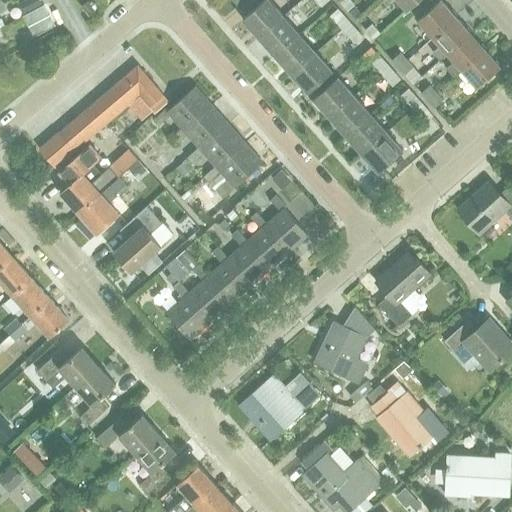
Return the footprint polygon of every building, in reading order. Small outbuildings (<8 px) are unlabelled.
[(23,14),(42,4),(40,0),(23,0),(17,3),(23,14)] [(249,2),(248,0),(232,0),(241,10),(249,2)] [(259,37),(283,15),(269,0),(263,0),(242,19),(259,37)] [(351,0),(340,0),(339,1),(347,10),(354,3),(351,0)] [(397,0),(405,9),(416,0),(397,0)] [(432,37),(455,16),(441,0),(438,0),(417,19),(432,37)] [(87,1),(80,7),(89,18),(96,12),(87,1)] [(43,5),(22,16),(33,37),(54,25),(43,5)] [(341,29),(349,22),(338,9),(330,16),(341,29)] [(299,34),(283,15),(259,37),(275,55),(299,34)] [(440,59),(447,53),(470,33),(455,16),(432,37),(440,45),(433,52),(440,59)] [(361,36),(349,22),(341,29),(353,43),(361,36)] [(373,39),(379,33),(372,24),(365,30),(373,39)] [(461,70),(484,49),(470,33),(447,53),(454,61),(447,68),(455,76),(461,70)] [(299,34),(275,55),(291,73),(315,52),(299,34)] [(500,67),(484,49),(461,70),(477,87),(500,67)] [(379,72),(387,65),(376,51),(368,58),(379,72)] [(315,52),(291,73),(308,92),(332,71),(315,52)] [(398,67),(406,60),(399,53),(391,60),(398,67)] [(413,67),(406,60),(398,67),(404,75),(408,71),(413,67)] [(137,64),(124,75),(140,94),(150,106),(163,95),(137,64)] [(399,79),(387,65),(379,72),(391,86),(399,79)] [(408,71),(404,75),(411,83),(420,75),(413,67),(408,71)] [(105,92),(121,110),(140,94),(124,75),(105,92)] [(330,116),(354,95),(338,76),(314,97),(330,116)] [(427,100),(435,93),(429,85),(420,93),(427,100)] [(165,109),(154,119),(163,129),(174,119),(182,128),(183,129),(211,104),(195,86),(168,111),(167,112),(165,109)] [(413,108),(420,102),(408,88),(401,95),(413,108)] [(105,92),(96,100),(112,118),(121,110),(105,92)] [(442,100),(435,93),(427,100),(433,108),(442,100)] [(354,95),(330,116),(346,134),(370,113),(354,95)] [(96,100),(86,108),(102,126),(112,118),(96,100)] [(432,115),(420,102),(413,108),(424,122),(432,115)] [(182,128),(171,138),(180,148),(191,138),(199,147),(200,148),(228,123),(211,104),(183,129),(182,128)] [(102,126),(86,108),(77,116),(93,134),(102,126)] [(386,131),(370,113),(346,134),(362,152),(386,131)] [(77,116),(68,124),(83,142),(93,134),(77,116)] [(199,147),(188,157),(197,167),(208,157),(216,166),(217,167),(245,142),(228,123),(200,148),(199,147)] [(68,124),(58,132),(73,151),(83,142),(68,124)] [(403,150),(386,131),(362,152),(379,171),(403,150)] [(73,151),(58,132),(48,140),(64,159),(73,151)] [(64,159),(48,140),(39,148),(55,167),(64,159)] [(216,166),(205,176),(210,182),(214,186),(225,176),(235,186),(262,161),(245,142),(217,167),(216,166)] [(147,159),(153,154),(145,144),(139,150),(147,159)] [(103,174),(95,165),(103,158),(92,145),(60,172),(71,184),(61,192),(79,213),(120,177),(130,168),(140,160),(140,159),(132,150),(103,174)] [(187,157),(176,167),(183,175),(194,165),(193,163),(187,157)] [(140,160),(130,168),(141,181),(151,172),(140,159),(140,160)] [(170,173),(161,163),(155,169),(164,178),(170,173)] [(282,169),(272,178),(282,189),(292,181),(282,169)] [(120,177),(79,213),(97,234),(121,214),(111,202),(118,196),(116,195),(127,185),(120,177)] [(511,217),(511,188),(509,185),(500,194),(489,181),(458,209),(479,233),(505,210),(511,217)] [(178,182),(172,187),(181,197),(187,192),(178,182)] [(267,223),(290,250),(309,234),(285,207),(287,205),(278,194),(272,199),(282,210),(267,223)] [(158,229),(164,225),(149,207),(122,231),(129,239),(114,252),(132,272),(162,246),(157,239),(153,234),(158,229)] [(204,223),(210,218),(202,209),(196,214),(204,223)] [(233,209),(227,214),(231,219),(237,214),(233,209)] [(261,228),(248,240),(247,241),(271,267),(290,250),(267,223),(257,212),(252,217),(261,228)] [(224,217),(218,223),(224,230),(230,224),(224,217)] [(242,245),(229,257),(227,258),(251,285),(271,267),(247,241),(248,240),(239,230),(233,235),(242,245)] [(0,267),(13,256),(0,241),(0,267)] [(223,262),(209,275),(208,276),(232,303),(251,285),(227,258),(229,257),(219,246),(214,251),(223,262)] [(186,249),(167,267),(172,272),(180,281),(181,281),(200,264),(186,249)] [(398,326),(412,314),(417,309),(418,294),(413,289),(431,273),(410,250),(376,281),(388,294),(378,303),(398,326)] [(13,256),(0,267),(0,281),(12,295),(31,277),(13,256)] [(181,281),(190,292),(188,293),(212,320),(232,303),(208,276),(209,275),(200,264),(181,281)] [(172,272),(167,276),(175,285),(180,281),(172,272)] [(31,277),(12,295),(31,316),(50,298),(31,277)] [(188,293),(190,292),(181,281),(180,281),(175,285),(185,296),(168,312),(192,338),(212,320),(188,293)] [(69,320),(50,298),(31,316),(50,338),(69,320)] [(334,321),(316,362),(359,381),(367,363),(357,359),(367,336),(375,329),(355,306),(343,325),(334,321)] [(469,319),(445,341),(465,363),(474,354),(489,371),(511,349),(511,343),(490,318),(477,329),(469,319)] [(11,335),(21,324),(17,319),(6,330),(11,335)] [(26,329),(21,324),(11,335),(13,337),(15,340),(26,329)] [(11,335),(0,344),(0,345),(5,350),(15,340),(13,337),(11,335)] [(76,387),(99,366),(82,347),(68,360),(60,351),(38,371),(54,389),(67,377),(76,387)] [(403,362),(393,371),(401,380),(411,371),(403,362)] [(117,385),(99,366),(76,387),(93,406),(79,418),(87,427),(109,407),(102,399),(117,385)] [(265,383),(241,404),(272,438),(306,408),(305,407),(319,395),(321,393),(301,372),(286,386),(275,374),(265,383)] [(441,378),(433,386),(444,396),(452,389),(441,378)] [(367,379),(351,393),(356,401),(373,387),(367,379)] [(389,392),(372,405),(380,414),(378,416),(410,455),(430,438),(434,443),(449,431),(428,406),(423,411),(398,381),(387,390),(389,392)] [(25,409),(15,418),(21,424),(31,415),(25,409)] [(136,455),(160,433),(143,415),(128,428),(120,419),(97,438),(106,448),(120,436),(136,455)] [(7,422),(0,428),(0,438),(6,446),(19,435),(7,422)] [(177,452),(160,433),(136,455),(152,473),(139,485),(148,495),(170,475),(162,465),(177,452)] [(23,443),(14,451),(26,463),(35,455),(23,443)] [(347,511),(380,483),(359,460),(344,473),(320,446),(303,461),(310,468),(303,474),(334,508),(340,503),(347,511)] [(508,483),(509,455),(496,454),(496,459),(448,457),(448,465),(446,465),(446,471),(447,471),(447,493),(460,494),(460,492),(496,493),(497,482),(508,483)] [(35,458),(28,464),(38,475),(44,469),(35,458)] [(177,484),(188,496),(170,511),(183,511),(215,484),(199,465),(177,484)] [(13,466),(0,477),(0,479),(10,490),(24,478),(13,466)] [(123,467),(116,473),(120,478),(128,472),(123,467)] [(51,472),(40,480),(46,486),(56,478),(51,472)] [(62,481),(55,487),(64,497),(71,490),(62,481)] [(215,484),(183,511),(223,511),(233,504),(215,484)] [(415,500),(409,505),(415,511),(416,511),(422,507),(415,500)]
